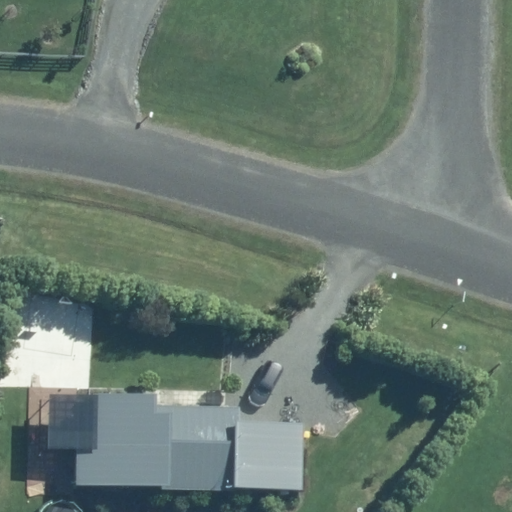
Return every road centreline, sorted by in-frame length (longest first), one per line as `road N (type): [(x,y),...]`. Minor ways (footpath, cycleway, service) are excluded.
road 1 (residential): [(432,237),(196,172),(0,133)]
road 2 (residential): [(432,237),(456,91),(458,0)]
